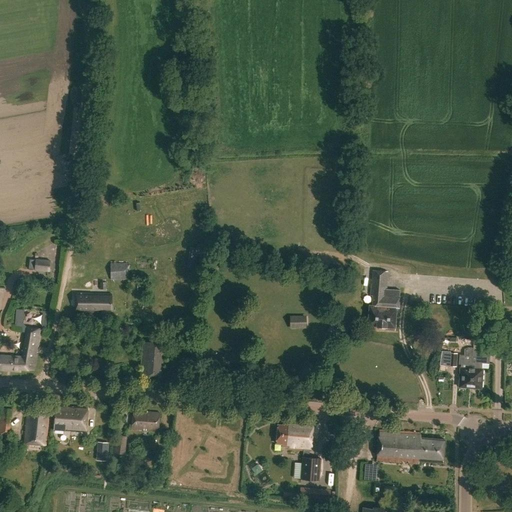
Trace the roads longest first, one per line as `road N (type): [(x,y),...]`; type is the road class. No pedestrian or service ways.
road 1 (unclassified): [(480,439),(446,418),(0,383)]
road 2 (track): [(42,387),(91,97),(94,34),(85,0)]
road 3 (residential): [(497,289),(497,431)]
road 4 (track): [(427,416),(422,380),(400,335),(405,282)]
